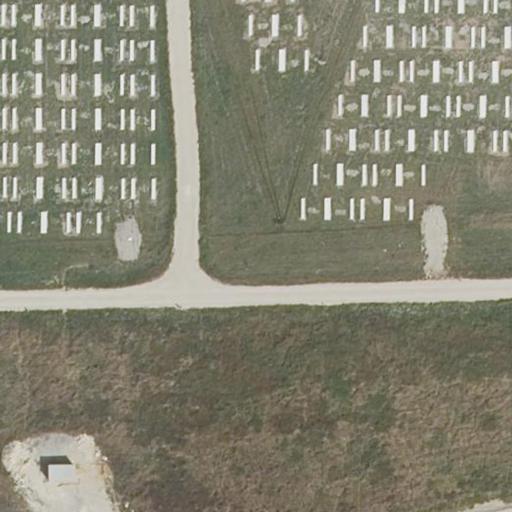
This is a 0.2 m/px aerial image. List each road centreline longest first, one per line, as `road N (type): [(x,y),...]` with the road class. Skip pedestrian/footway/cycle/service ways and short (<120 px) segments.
road 1 (track): [(0,300),(511,287)]
road 2 (track): [(184,295),(187,163),(177,0)]
